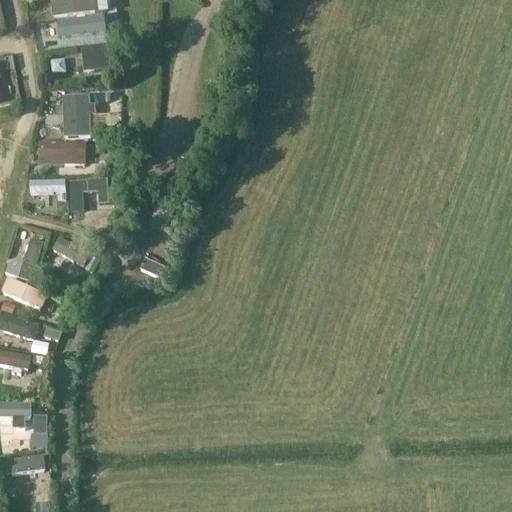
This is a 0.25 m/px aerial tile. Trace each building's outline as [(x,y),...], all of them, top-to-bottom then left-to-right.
[(77,0),(77,1),(51,4),(52,18),(96,13),(94,0),(77,0)] [(99,31),(97,17),(55,21),(56,36),(99,31)] [(110,75),(110,71),(107,47),(81,50),(83,74),(100,72),(100,76),(110,75)] [(69,126),(63,126),(63,140),(88,140),(88,116),(96,116),(96,106),(88,106),(88,98),(63,98),(63,115),(69,115),(69,126)] [(74,161),(74,166),(85,166),(85,146),(38,146),(38,161),(74,161)] [(86,184),(69,185),(71,215),(82,215),(81,196),(86,196),(97,195),(98,207),(107,207),(106,182),(86,183),(86,184)] [(55,184),(20,183),(19,204),(54,205),(55,184)] [(15,271),(21,273),(18,280),(30,284),(42,245),(31,241),(24,264),(18,262),(15,271)] [(145,260),(140,271),(162,282),(168,271),(145,260)] [(0,313),(12,317),(21,289),(0,282),(0,313)] [(0,337),(22,338),(23,322),(0,321),(0,337)] [(42,340),(58,344),(61,335),(45,331),(42,340)] [(21,377),(22,372),(28,373),(31,359),(0,353),(0,367),(12,370),(11,375),(21,377)] [(24,424),(24,421),(30,421),(30,406),(0,406),(0,420),(15,421),(15,424),(24,424)] [(46,420),(33,420),(33,437),(46,437),(46,420)] [(47,452),(47,439),(34,439),(34,452),(47,452)] [(0,470),(28,469),(27,456),(0,457),(0,470)]
